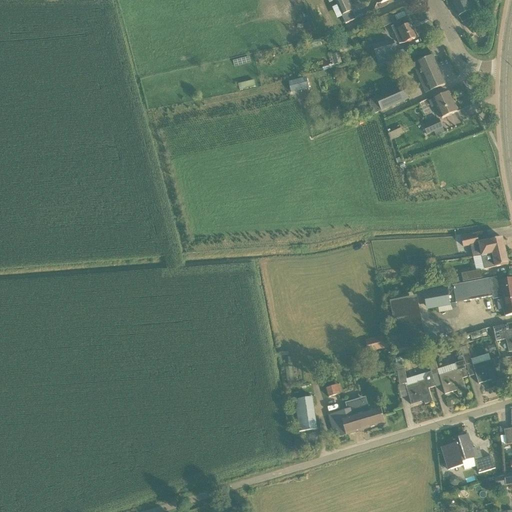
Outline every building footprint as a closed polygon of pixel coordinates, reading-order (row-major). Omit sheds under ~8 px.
[(346,24),(356,19),(347,0),(335,0),(334,0),(346,24)] [(449,0),(458,17),(472,10),(467,0),(449,0)] [(399,44),(404,43),(417,38),(407,17),(397,21),(398,24),(391,27),(395,36),(399,44)] [(376,56),(396,51),(393,40),(373,46),(376,56)] [(423,60),(417,63),(423,77),(419,78),(426,94),(436,89),(445,85),(432,56),(423,60)] [(296,80),(288,82),(291,93),(299,91),(309,89),(306,77),(296,80)] [(373,113),(385,108),(408,98),(403,87),(380,96),(368,102),(373,113)] [(442,119),(448,116),(457,112),(448,93),(439,97),(429,101),(432,107),(436,106),(442,119)] [(427,135),(443,128),(439,119),(423,126),(427,135)] [(396,131),(388,134),(391,141),(399,137),(396,131)] [(479,244),(479,243),(477,236),(461,239),(463,247),(479,244)] [(482,257),(505,251),(502,238),(492,240),(489,241),(479,243),(479,244),(482,257)] [(482,257),(484,270),(495,267),(498,267),(508,264),(505,251),(482,257)] [(420,256),(409,258),(410,266),(421,264),(420,256)] [(481,271),(461,274),(463,282),(482,278),(481,271)] [(511,278),(499,281),(506,316),(511,315),(511,278)] [(453,286),(456,303),(492,296),(491,291),(489,279),(453,286)] [(411,296),(393,300),(398,322),(415,319),(414,310),(422,308),(418,290),(410,292),(411,296)] [(496,341),(502,340),(502,341),(506,340),(509,353),(511,351),(511,329),(509,331),(507,325),(493,328),(496,341)] [(384,347),(384,346),(381,336),(366,340),(369,352),(384,347)] [(472,363),(472,362),(467,346),(460,349),(462,355),(464,361),(465,365),(472,363)] [(427,358),(431,373),(432,376),(439,374),(438,370),(431,347),(424,349),(427,358)] [(438,370),(439,374),(439,376),(442,385),(445,395),(457,391),(458,394),(466,392),(462,379),(468,377),(463,361),(464,361),(462,355),(459,356),(457,359),(458,363),(455,364),(438,370)] [(511,356),(502,359),(506,373),(511,371),(511,356)] [(472,362),(472,363),(473,366),(478,384),(491,381),(492,384),(500,381),(496,368),(501,367),(499,358),(490,361),(489,357),(472,362)] [(400,386),(407,384),(404,368),(403,362),(395,364),(396,369),(397,369),(400,386)] [(424,381),(408,386),(406,387),(408,396),(411,405),(424,401),(425,405),(432,402),(429,393),(428,389),(435,387),(432,376),(431,373),(428,373),(424,380),(424,381)] [(339,385),(326,389),(328,397),(342,393),(339,385)] [(316,430),(315,420),(312,398),(295,400),(299,432),(316,430)] [(385,424),(382,415),(380,408),(369,411),(367,412),(364,400),(348,405),(349,409),(346,410),(328,415),(332,429),(335,439),(385,424)] [(511,428),(504,430),(504,436),(500,436),(502,445),(506,445),(511,444),(511,428)] [(448,471),(463,466),(465,470),(476,467),(478,474),(495,469),(491,457),(476,462),(468,435),(458,438),(459,443),(441,448),(444,458),(448,471)]
